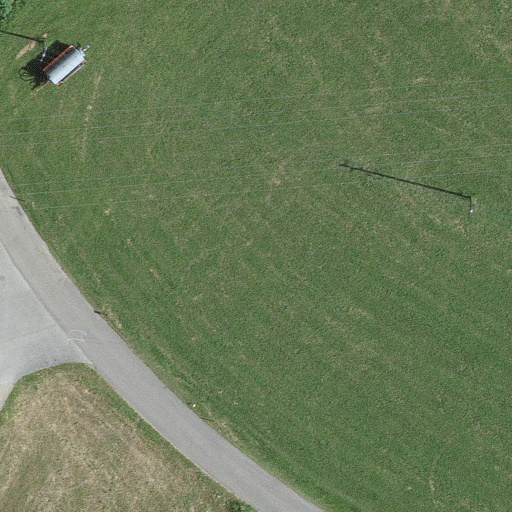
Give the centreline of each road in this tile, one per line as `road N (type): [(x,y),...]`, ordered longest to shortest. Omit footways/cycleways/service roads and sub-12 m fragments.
road 1 (unclassified): [(71,311),(208,450),(293,511)]
road 2 (unclassified): [(71,311),(0,203)]
